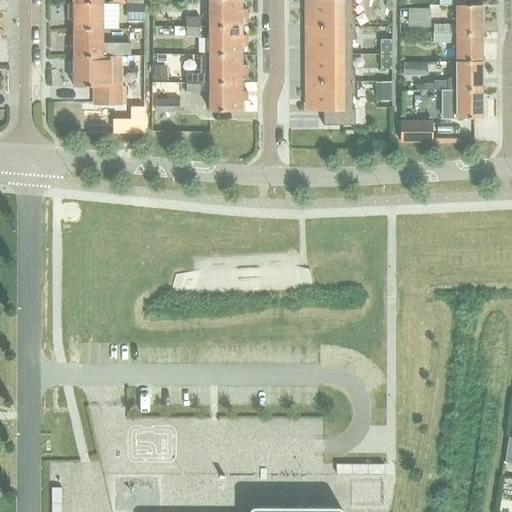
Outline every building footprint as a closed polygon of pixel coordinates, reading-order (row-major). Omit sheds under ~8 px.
[(240,0),(208,0),(208,27),(240,28),(240,20),(245,20),(245,10),(240,10),(240,0)] [(308,13),(306,13),(306,29),(352,29),(352,16),(350,16),(350,2),(352,2),(351,0),(321,0),(322,3),(308,3),(308,13)] [(72,5),(67,5),(67,19),(72,19),(72,30),(101,30),(101,3),(72,3),(72,5)] [(143,4),(125,4),(125,21),(143,21),(143,4)] [(481,5),(463,5),(455,5),(455,33),(455,34),(481,34),(481,5)] [(407,9),(407,27),(429,27),(429,9),(407,9)] [(186,17),(186,27),(200,27),(200,17),(186,17)] [(447,33),(447,24),(432,24),(432,33),(447,33)] [(200,27),(186,27),(187,37),(200,37),(200,27)] [(240,28),(208,27),(209,55),(241,55),(241,46),(246,46),(246,37),(240,37),(240,28)] [(185,28),(173,28),(173,36),(185,36),(185,28)] [(352,42),(352,29),(306,29),(306,45),(308,45),(308,57),(350,57),(350,42),(352,42)] [(101,30),(72,30),(73,57),(101,57),(116,56),(129,56),(130,56),(129,43),(101,44),(101,30)] [(447,33),(432,33),(432,43),(455,43),(455,62),(481,62),(481,34),(455,34),(455,33),(447,33)] [(391,55),(391,40),(379,40),(379,55),(391,55)] [(209,55),(199,55),(199,74),(201,74),(201,83),(209,83),(241,83),(241,75),(246,75),(246,66),(241,66),(241,55),(209,55)] [(391,70),(391,55),(379,55),(379,70),(391,70)] [(101,57),(73,57),(73,87),(93,87),(93,104),(122,103),(121,86),(116,86),(102,86),(101,57)] [(350,71),(350,57),(308,57),(308,68),(306,68),(306,84),(352,84),(352,71),(350,71)] [(425,62),(402,63),(402,75),(426,75),(425,62)] [(432,83),(432,90),(446,90),(455,90),(481,90),(481,62),(455,62),(455,78),(449,78),(446,81),(432,81),(432,83)] [(165,66),(154,67),(154,79),(165,79),(165,66)] [(187,74),(187,84),(201,84),(201,74),(187,74)] [(241,83),(209,83),(209,112),(241,112),(241,102),(246,102),(246,92),(241,92),(241,83)] [(187,84),(187,93),(201,93),(201,84),(187,84)] [(352,97),(352,84),(306,84),(306,100),(308,100),(308,111),(322,111),(322,125),(352,125),(352,111),(350,111),(350,97),(352,97)] [(446,90),(440,90),(441,118),(456,118),(482,118),(481,90),(455,90),(446,90)] [(155,113),(179,112),(179,100),(155,100),(155,113)] [(431,142),(431,122),(399,122),(399,142),(431,142)] [(511,437),(506,437),(503,462),(511,463),(511,437)]
